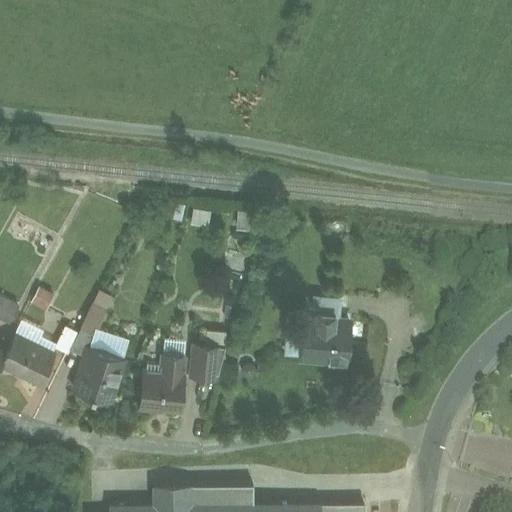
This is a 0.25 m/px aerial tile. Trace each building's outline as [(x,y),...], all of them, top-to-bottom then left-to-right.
[(214,211),(196,207),(193,223),(210,227),(214,211)] [(257,213),(238,212),(237,227),(257,227),(257,213)] [(66,316),(67,324),(79,329),(81,326),(99,288),(83,281),(66,316)] [(56,294),(40,286),(32,302),(48,309),(56,294)] [(99,288),(81,326),(94,332),(96,325),(101,326),(115,296),(99,288)] [(22,302),(0,291),(0,314),(13,321),(22,302)] [(289,312),(286,352),(302,353),(302,360),(352,365),(357,318),(289,312)] [(24,317),(17,331),(55,350),(57,345),(59,341),(43,334),(46,328),(24,317)] [(59,341),(57,345),(69,351),(79,329),(67,324),(59,341)] [(90,344),(125,355),(131,336),(101,326),(96,325),(94,332),(90,344)] [(209,329),(208,341),(221,342),(229,343),(230,331),(209,329)] [(55,350),(17,331),(11,342),(1,362),(43,382),(58,351),(55,350)] [(0,364),(1,362),(11,342),(0,336),(0,364)] [(165,336),(165,349),(188,352),(189,337),(165,336)] [(208,341),(194,340),(191,375),(218,377),(221,342),(208,341)] [(90,344),(88,343),(74,387),(116,400),(130,357),(125,355),(90,344)] [(145,369),(140,404),(185,410),(190,375),(187,374),(190,352),(188,352),(165,349),(162,371),(145,369)] [(155,502),(109,503),(109,511),(368,511),(368,500),(257,501),(257,482),(155,483),(155,502)]
